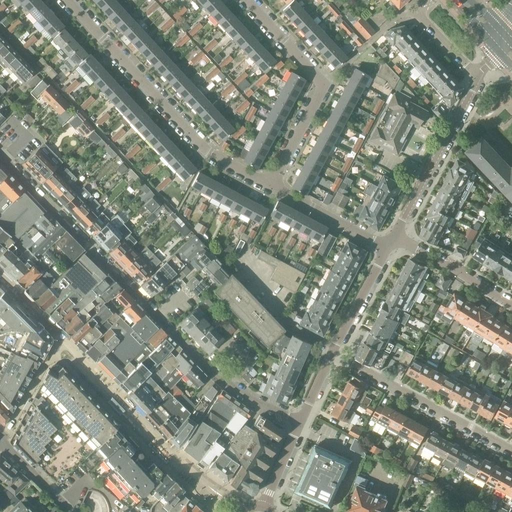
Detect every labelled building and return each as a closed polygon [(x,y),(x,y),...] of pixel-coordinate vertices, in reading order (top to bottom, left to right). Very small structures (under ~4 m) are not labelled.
[(30,12),(41,2),(39,0),(26,0),(22,4),(30,12)] [(111,0),(95,0),(94,1),(102,9),(111,0)] [(121,7),(120,7),(114,0),(111,0),(102,9),(109,17),(121,7)] [(222,4),(218,0),(210,0),(204,6),(211,14),(222,4)] [(301,9),(294,0),(282,11),(290,19),(301,9)] [(344,0),(337,0),(334,4),(338,8),(345,1),(344,0)] [(37,20),(48,10),(41,2),(30,12),(37,20)] [(159,5),(157,3),(156,2),(150,7),(154,10),(159,5)] [(334,9),(331,6),(329,3),(325,7),(330,12),(334,9)] [(230,12),(222,4),(211,14),(219,23),(230,12)] [(181,15),(187,10),(183,6),(178,11),(181,15)] [(128,15),(121,7),(109,17),(117,26),(128,15)] [(148,15),(154,10),(150,7),(145,11),(148,15)] [(309,17),(301,9),(290,19),(298,27),(309,17)] [(335,17),(339,14),(334,9),(330,12),(335,17)] [(56,18),(49,10),(48,10),(37,20),(45,28),(56,18)] [(176,20),(181,15),(178,11),(173,16),(176,20)] [(237,20),(230,12),(219,23),(226,31),(237,20)] [(350,21),(349,22),(359,33),(360,33),(369,25),(368,24),(358,14),(355,16),(350,21)] [(136,23),(128,15),(117,26),(125,34),(136,23)] [(316,25),(309,17),(298,27),(305,35),(316,25)] [(64,26),(56,18),(45,28),(53,37),(64,26)] [(174,21),(172,20),(171,18),(165,23),(169,26),(174,21)] [(13,24),(16,28),(21,23),(18,19),(13,24)] [(245,29),(237,20),(226,31),(234,39),(245,29)] [(344,30),(348,26),(343,21),(339,24),(344,30)] [(132,42),(143,32),(136,23),(125,34),(132,42)] [(163,31),(169,26),(165,23),(160,28),(163,31)] [(196,31),(202,26),(199,23),(193,28),(196,31)] [(11,33),(16,28),(13,24),(7,29),(11,33)] [(313,44),(324,33),(316,25),(305,35),(313,44)] [(369,25),(360,33),(366,40),(375,32),(374,31),(369,25)] [(348,26),(344,30),(349,35),(353,32),(348,26)] [(392,44),(407,30),(406,30),(407,28),(405,27),(404,27),(403,26),(390,30),(388,32),(386,31),(383,34),(392,44)] [(191,36),(196,31),(193,28),(188,33),(191,36)] [(64,29),(53,39),(61,48),(72,38),(64,29)] [(252,37),(245,29),(234,39),(241,47),(252,37)] [(409,33),(408,31),(407,30),(392,44),(399,51),(414,38),(414,36),(411,33),(409,33)] [(140,50),(151,40),(143,32),(132,42),(140,50)] [(331,41),(324,33),(313,44),(320,52),(331,41)] [(189,38),(188,36),(186,34),(181,39),(184,43),(189,38)] [(28,41),(31,44),(37,39),(33,35),(28,41)] [(260,45),(253,37),(252,37),(241,47),(249,55),(260,45)] [(359,46),(363,43),(358,37),(354,41),(359,46)] [(61,48),(57,51),(65,60),(68,56),(79,46),(72,38),(61,48)] [(418,40),(416,40),(414,38),(399,51),(406,59),(421,45),(421,44),(418,40)] [(178,48),(184,43),(181,39),(175,44),(178,48)] [(212,48),(217,43),(214,39),(208,44),(212,48)] [(147,58),(158,48),(151,40),(140,50),(147,58)] [(26,49),(31,44),(28,41),(23,46),(26,49)] [(339,50),(332,41),(331,41),(320,52),(328,60),(339,50)] [(0,47),(0,60),(12,48),(6,42),(0,47)] [(206,53),(212,48),(208,44),(203,49),(206,53)] [(267,53),(260,45),(249,55),(256,63),(267,53)] [(424,48),(422,47),(421,45),(406,59),(414,67),(428,53),(428,51),(425,48),(424,48)] [(65,60),(62,61),(70,70),(76,64),(87,54),(79,46),(68,56),(65,60)] [(12,48),(0,60),(0,64),(4,68),(6,66),(7,66),(18,55),(18,54),(12,48)] [(155,66),(166,56),(158,48),(147,58),(155,66)] [(347,58),(339,50),(328,60),(336,68),(347,58)] [(204,54),(203,52),(201,51),(196,56),(199,59),(204,54)] [(275,61),(268,53),(267,53),(256,63),(264,72),(275,61)] [(431,56),(429,54),(428,53),(414,67),(421,74),(435,61),(435,60),(435,59),(432,56),(431,56)] [(18,55),(7,66),(13,72),(24,61),(18,55)] [(97,63),(90,55),(79,65),(86,73),(97,63)] [(162,75),(173,64),(166,56),(155,66),(162,75)] [(194,64),(199,59),(196,56),(190,61),(194,64)] [(227,64),(232,59),(229,56),(223,60),(227,64)] [(40,67),(45,62),(42,58),(36,63),(40,67)] [(221,69),(227,64),(223,60),(218,65),(221,69)] [(280,60),(275,65),(278,69),(283,64),(280,60)] [(24,61),(13,72),(20,79),(23,83),(35,72),(24,61)] [(383,62),(376,75),(388,81),(386,85),(387,86),(392,89),(393,88),(397,81),(399,78),(394,73),(387,65),(383,61),(383,62)] [(438,63),(437,62),(435,61),(421,74),(428,82),(443,68),(442,68),(442,66),(440,63),(438,63)] [(105,71),(97,63),(86,73),(94,81),(105,71)] [(181,72),(173,64),(162,75),(170,83),(181,72)] [(48,75),(53,70),(49,66),(44,71),(48,75)] [(214,76),(219,71),(216,67),(211,72),(214,76)] [(445,71),(444,69),(443,68),(428,82),(435,90),(450,76),(449,76),(450,74),(447,71),(445,71)] [(350,79),(363,86),(368,76),(368,75),(356,69),(355,69),(350,79)] [(48,75),(52,79),(57,74),(53,70),(48,75)] [(113,79),(112,79),(105,71),(94,81),(101,90),(113,79)] [(189,81),(181,72),(170,83),(177,91),(189,81)] [(209,81),(214,76),(211,72),(205,77),(209,81)] [(242,80),(247,75),(244,72),(239,77),(242,80)] [(299,90),(299,89),(305,79),(291,72),(286,82),(299,90)] [(259,79),(263,83),(268,78),(265,74),(259,79)] [(376,76),(373,81),(382,86),(385,81),(376,76)] [(452,78),(451,77),(450,76),(435,90),(442,97),(457,84),(457,83),(457,82),(454,79),(452,78)] [(236,85),(242,80),(239,77),(233,82),(236,85)] [(120,87),(113,79),(101,90),(109,98),(120,87)] [(257,88),(263,83),(259,79),(254,84),(257,88)] [(345,89),(358,96),(363,86),(350,79),(345,89)] [(50,105),(59,95),(49,84),(47,85),(42,80),(29,93),(37,100),(41,96),(44,99),(43,100),(45,102),(46,101),(50,105)] [(73,88),(79,83),(75,80),(70,85),(73,88)] [(196,89),(189,81),(177,91),(185,99),(196,89)] [(397,81),(393,88),(399,92),(403,84),(397,81)] [(294,99),(299,90),(286,82),(281,92),(294,99)] [(229,92),(235,87),(231,83),(226,88),(229,92)] [(460,87),(457,84),(442,97),(443,98),(441,99),(445,103),(446,101),(450,105),(450,104),(452,104),(454,102),(454,101),(455,100),(460,89),(460,87)] [(68,93),(73,88),(70,85),(65,90),(68,93)] [(128,96),(120,87),(109,98),(116,106),(128,96)] [(224,97),(229,92),(226,88),(221,93),(224,97)] [(244,93),(247,97),(253,92),(250,88),(244,93)] [(192,107),(204,97),(196,89),(185,99),(192,107)] [(345,89),(339,99),(353,105),(358,96),(345,89)] [(428,119),(429,117),(429,116),(429,114),(427,113),(426,112),(408,103),(410,98),(396,90),(387,106),(392,109),(381,131),(376,128),(370,139),(397,154),(412,124),(419,128),(423,120),(425,121),(426,121),(427,120),(428,119)] [(289,109),(294,99),(281,92),(275,102),(289,109)] [(59,95),(50,105),(62,117),(68,111),(66,109),(69,105),(59,95)] [(88,105),(94,100),(91,96),(85,101),(88,105)] [(124,114),(135,104),(128,96),(116,106),(124,114)] [(200,115),(211,105),(204,97),(192,107),(200,115)] [(339,99),(334,108),(347,115),(353,105),(339,99)] [(246,100),(241,105),(244,108),(250,103),(246,100)] [(83,110),(88,105),(85,101),(80,106),(83,110)] [(283,119),(289,109),(275,102),(270,112),(283,119)] [(132,122),(143,112),(135,104),(124,114),(132,122)] [(207,124),(219,113),(211,105),(200,115),(207,124)] [(239,113),(244,108),(241,105),(236,110),(239,113)] [(442,120),(446,116),(437,107),(433,111),(442,120)] [(334,108),(329,118),(342,125),(347,115),(334,108)] [(77,112),(67,122),(74,129),(76,128),(82,135),(91,127),(77,112)] [(104,121),(109,116),(106,112),(101,117),(104,121)] [(139,130),(150,120),(143,112),(132,122),(139,130)] [(278,129),(283,119),(270,112),(265,121),(278,129)] [(215,132),(226,121),(219,113),(207,124),(215,132)] [(25,119),(30,124),(34,120),(29,115),(25,119)] [(99,126),(104,121),(101,117),(95,122),(99,126)] [(329,118),(324,128),(337,135),(342,125),(329,118)] [(147,139),(158,128),(150,120),(139,130),(147,139)] [(223,140),(234,130),(226,121),(215,132),(223,140)] [(273,138),(278,129),(265,121),(260,131),(273,138)] [(237,131),(240,134),(245,129),(242,126),(237,131)] [(511,156),(501,145),(500,146),(494,140),(500,134),(494,127),(491,130),(468,152),(493,179),(493,181),(495,183),(497,184),(497,183),(511,198),(511,156)] [(119,137),(125,132),(121,128),(116,133),(119,137)] [(154,147),(165,137),(158,128),(147,139),(154,147)] [(324,128),(318,138),(332,145),(337,135),(324,128)] [(44,139),(48,136),(42,130),(39,134),(44,139)] [(98,143),(102,140),(93,131),(88,137),(96,145),(98,143)] [(234,139),(240,134),(237,131),(231,136),(234,139)] [(268,148),(273,138),(260,131),(254,141),(268,148)] [(114,142),(119,137),(116,133),(111,138),(114,142)] [(173,145),(165,137),(154,147),(162,155),(173,145)] [(318,138),(313,147),(326,155),(329,149),(334,152),(336,147),(332,145),(318,138)] [(104,150),(108,147),(102,140),(98,143),(104,150)] [(262,158),(268,148),(254,141),(249,151),(262,158)] [(140,148),(138,146),(137,145),(131,150),(135,153),(140,148)] [(180,153),(173,145),(162,155),(169,163),(180,153)] [(112,158),(116,154),(108,147),(104,150),(112,158)] [(313,147),(308,157),(321,164),(326,155),(313,147)] [(35,153),(23,165),(23,166),(25,168),(34,176),(35,175),(38,178),(36,179),(41,183),(44,180),(53,171),(57,166),(62,162),(61,162),(52,152),(47,156),(40,148),(35,153)] [(129,158),(135,153),(131,150),(126,154),(129,158)] [(257,168),(262,158),(249,151),(244,161),(257,168)] [(188,161),(181,153),(180,153),(169,163),(177,171),(188,161)] [(308,157),(303,167),(316,174),(321,164),(308,157)] [(356,157),(353,162),(362,166),(365,162),(356,158),(356,157)] [(452,169),(451,170),(470,180),(474,172),(475,170),(466,160),(464,164),(458,160),(453,170),(452,169)] [(156,164),(154,162),(152,161),(147,165),(150,169),(156,164)] [(196,169),(188,161),(177,171),(185,180),(196,169)] [(44,181),(42,183),(49,191),(61,179),(75,166),(73,164),(68,169),(66,168),(63,172),(57,166),(53,171),(44,180),(44,181)] [(0,183),(10,173),(9,173),(8,172),(7,171),(6,170),(3,166),(2,166),(2,165),(0,167),(0,183)] [(118,170),(122,174),(127,169),(123,165),(118,170)] [(145,174),(150,169),(147,165),(142,170),(145,174)] [(61,179),(49,191),(56,198),(68,186),(69,187),(77,178),(73,174),(70,171),(75,166),(61,179)] [(303,167),(297,177),(311,184),(316,174),(303,167)] [(138,177),(131,169),(127,173),(134,180),(138,177)] [(451,170),(446,179),(470,191),(470,192),(475,183),(470,180),(451,170)] [(0,183),(0,215),(12,202),(25,189),(23,187),(20,184),(14,178),(12,176),(11,175),(10,173),(0,183)] [(199,173),(191,186),(201,191),(209,178),(199,173)] [(377,188),(395,197),(401,185),(383,176),(377,188)] [(171,180),(169,179),(168,177),(162,182),(166,185),(171,180)] [(297,177),(292,187),(305,194),(311,184),(297,177)] [(68,186),(56,198),(64,206),(76,193),(80,189),(77,187),(73,183),(77,179),(77,178),(69,187),(68,186)] [(209,178),(201,191),(211,197),(218,183),(209,178)] [(447,180),(442,190),(464,201),(470,191),(446,179),(447,180)] [(76,193),(64,206),(71,213),(83,201),(79,197),(93,184),(90,180),(80,190),(80,189),(76,193)] [(160,190),(166,185),(162,182),(157,187),(160,190)] [(143,183),(138,188),(142,191),(147,186),(143,183)] [(218,183),(211,197),(221,202),(228,189),(218,183)] [(389,207),(395,197),(377,188),(372,198),(389,207)] [(0,256),(12,243),(12,244),(15,241),(21,236),(27,229),(46,211),(25,189),(12,202),(0,215),(0,256)] [(228,189),(221,202),(231,207),(238,194),(228,189)] [(150,190),(141,198),(145,203),(154,195),(150,190)] [(442,190),(437,199),(459,210),(464,201),(442,190)] [(498,200),(500,196),(494,190),(491,196),(498,200)] [(332,203),(342,208),(348,197),(338,192),(332,203)] [(332,196),(327,194),(327,193),(322,203),(327,206),(333,196),(332,196)] [(238,194),(231,207),(241,213),(248,199),(238,194)] [(367,195),(361,205),(384,217),(389,207),(372,198),(367,195)] [(149,200),(143,206),(151,214),(161,204),(154,196),(149,200)] [(496,205),(498,200),(491,196),(488,201),(496,205)] [(83,201),(71,213),(78,220),(90,209),(97,202),(94,199),(87,206),(83,201)] [(241,213),(238,218),(247,223),(250,217),(250,218),(258,204),(248,199),(241,213)] [(437,199),(432,208),(451,218),(452,217),(455,219),(459,210),(437,199)] [(90,209),(78,220),(86,228),(97,217),(93,212),(100,205),(97,202),(90,209)] [(281,220),(288,207),(278,202),(271,215),(281,220)] [(163,203),(153,213),(156,216),(162,210),(166,214),(170,209),(163,203)] [(258,204),(250,218),(251,218),(261,223),(268,210),(258,204)] [(356,207),(352,214),(359,217),(370,224),(369,226),(377,230),(384,217),(361,205),(359,204),(358,208),(356,207)] [(291,225),(298,212),(288,207),(281,220),(291,225)] [(432,208),(428,217),(430,218),(445,226),(447,227),(448,228),(448,227),(447,226),(451,218),(432,208)] [(177,217),(170,210),(167,213),(174,220),(177,217)] [(0,256),(0,264),(0,265),(6,270),(22,253),(22,254),(27,249),(56,221),(46,211),(27,229),(21,236),(15,241),(12,244),(12,243),(0,256)] [(97,217),(86,228),(92,235),(105,224),(105,225),(108,222),(110,220),(106,216),(102,212),(97,217)] [(300,231),(307,217),(298,212),(291,225),(300,231)] [(153,222),(157,217),(156,216),(153,213),(146,219),(149,222),(153,222)] [(105,224),(92,235),(100,244),(116,230),(119,227),(123,224),(124,223),(116,214),(112,218),(110,220),(108,222),(105,225),(105,224)] [(310,236),(317,223),(307,217),(300,231),(310,236)] [(430,218),(425,227),(443,237),(448,228),(447,227),(445,226),(430,218)] [(22,253),(6,270),(15,279),(16,280),(34,264),(36,261),(38,260),(37,259),(46,250),(47,249),(50,246),(55,241),(66,231),(56,221),(27,249),(22,254),(22,253)] [(477,232),(481,225),(476,222),(472,229),(477,232)] [(320,241),(325,231),(327,228),(317,223),(310,236),(320,241)] [(116,230),(100,244),(106,250),(109,247),(112,250),(120,243),(123,240),(129,234),(131,233),(123,224),(119,227),(116,230)] [(243,233),(247,226),(242,224),(238,231),(243,233)] [(190,231),(184,225),(178,231),(184,237),(190,231)] [(268,233),(273,236),(276,229),(272,227),(268,233)] [(425,227),(421,236),(438,246),(443,237),(425,227)] [(66,231),(55,241),(61,248),(72,237),(66,231)] [(278,239),(283,241),(286,234),(281,232),(278,239)] [(322,243),(331,247),(336,237),(327,233),(322,243)] [(112,250),(109,253),(117,261),(131,247),(137,242),(129,234),(123,240),(120,243),(112,250)] [(196,235),(141,285),(151,296),(175,274),(180,269),(192,258),(205,246),(196,235)] [(480,235),(474,245),(478,248),(485,238),(480,235)] [(72,237),(61,248),(67,254),(78,243),(72,237)] [(288,244),(292,246),(296,239),(291,237),(288,244)] [(478,248),(473,256),(483,262),(495,244),(485,238),(478,248)] [(341,253),(360,262),(365,252),(355,247),(356,245),(352,242),(348,241),(341,253)] [(297,249),(302,251),(305,245),(301,242),(297,249)] [(78,243),(67,254),(73,261),(84,250),(82,248),(78,243)] [(322,243),(317,251),(317,252),(326,257),(331,247),(322,243)] [(495,244),(483,262),(493,268),(504,251),(495,244)] [(205,246),(192,258),(195,261),(194,261),(201,268),(212,258),(208,253),(210,251),(205,246),(206,246),(205,246)] [(131,247),(117,261),(124,268),(138,255),(131,247)] [(138,255),(124,268),(131,275),(153,254),(146,247),(138,255)] [(464,258),(466,252),(457,247),(454,253),(464,258)] [(311,248),(307,254),(312,257),(315,250),(311,248)] [(34,264),(16,280),(19,283),(25,288),(56,259),(50,252),(47,249),(46,250),(37,259),(38,260),(36,261),(34,264)] [(259,254),(257,258),(273,266),(277,259),(261,250),(261,251),(259,254)] [(504,251),(493,268),(503,275),(511,260),(511,252),(511,255),(504,251)] [(48,288),(35,301),(42,309),(43,310),(45,309),(49,313),(67,296),(68,298),(75,292),(81,299),(91,289),(93,289),(108,274),(89,255),(86,252),(67,270),(48,288)] [(354,272),(360,262),(341,253),(336,263),(354,272)] [(153,254),(131,275),(138,283),(144,277),(146,279),(151,274),(149,272),(152,269),(160,261),(153,254)] [(212,258),(201,268),(209,276),(222,263),(215,256),(213,258),(212,258)] [(411,259),(405,269),(422,278),(429,265),(413,257),(412,259),(411,259)] [(59,261),(65,268),(67,265),(61,259),(59,261)] [(277,267),(270,280),(273,282),(283,262),(280,261),(277,259),(273,266),(277,267)] [(511,260),(503,275),(511,280),(511,260)] [(283,262),(273,282),(278,285),(288,265),(283,262)] [(222,263),(209,276),(216,284),(214,286),(216,288),(218,286),(218,285),(229,275),(220,266),(222,264),(222,263)] [(350,281),(354,272),(336,263),(331,271),(350,281)] [(288,265),(278,285),(284,287),(294,268),(288,265)] [(294,268),(284,287),(289,290),(299,271),(294,268)] [(180,269),(175,274),(181,280),(185,275),(180,269)] [(405,269),(399,280),(421,291),(426,281),(422,278),(405,269)] [(25,290),(25,291),(25,292),(26,291),(28,294),(31,297),(34,300),(33,300),(34,301),(35,301),(48,288),(48,287),(52,283),(45,276),(48,273),(46,271),(26,290),(25,290)] [(299,271),(289,290),(295,293),(305,274),(303,273),(299,271)] [(344,291),(350,281),(331,271),(331,272),(330,271),(325,281),(344,291)] [(283,332),(285,330),(285,329),(232,273),(229,275),(218,285),(218,286),(216,288),(213,290),(267,347),(272,343),(274,345),(273,346),(273,347),(273,348),(273,349),(273,350),(274,351),(274,352),(275,352),(276,353),(277,353),(278,353),(279,353),(280,353),(280,352),(281,352),(282,351),(281,351),(285,342),(287,337),(288,336),(285,335),(283,332)] [(93,289),(91,289),(98,297),(100,295),(116,282),(108,274),(93,289)] [(445,291),(452,281),(442,275),(436,285),(445,291)] [(194,277),(186,285),(191,290),(196,285),(199,282),(194,277)] [(199,282),(196,285),(201,290),(202,291),(208,286),(202,280),(199,282)] [(399,280),(394,290),(415,302),(421,291),(399,280)] [(339,300),(344,291),(325,281),(320,290),(339,300)] [(98,297),(95,299),(97,303),(98,303),(99,302),(102,305),(99,308),(106,302),(110,299),(122,288),(116,282),(100,295),(98,297)] [(196,285),(191,290),(197,296),(202,291),(201,290),(196,285)] [(12,299),(12,300),(0,288),(0,313),(11,301),(13,300),(12,299)] [(75,305),(56,323),(57,324),(61,328),(62,328),(62,329),(87,306),(88,305),(91,302),(95,299),(98,297),(91,289),(81,299),(75,305)] [(123,289),(116,296),(126,308),(127,308),(134,300),(123,289)] [(441,289),(438,296),(443,298),(447,292),(441,289)] [(334,310),(339,300),(320,290),(315,300),(334,310)] [(388,301),(387,303),(403,311),(404,310),(409,312),(415,302),(394,290),(388,301)] [(50,315),(49,316),(56,323),(75,305),(81,299),(75,292),(68,298),(50,315)] [(448,294),(435,316),(440,319),(445,312),(454,318),(465,300),(455,294),(453,298),(448,294)] [(98,312),(71,336),(73,339),(75,341),(76,341),(76,342),(97,323),(99,326),(105,320),(105,319),(115,312),(114,312),(118,308),(110,299),(106,302),(99,308),(98,312)] [(41,328),(42,328),(41,328),(40,328),(13,300),(11,301),(0,313),(0,334),(9,332),(17,331),(18,331),(40,330),(40,329),(41,328)] [(126,308),(118,315),(118,316),(120,318),(127,325),(130,328),(135,323),(145,311),(134,300),(127,308),(126,308)] [(329,320),(334,310),(315,300),(310,310),(329,320)] [(465,300),(454,318),(464,324),(475,306),(465,300)] [(87,306),(62,329),(63,329),(69,335),(90,316),(87,312),(94,306),(91,302),(88,305),(87,306)] [(386,302),(380,312),(382,313),(398,321),(403,311),(387,303),(386,302)] [(435,312),(439,305),(434,302),(430,309),(435,312)] [(475,306),(464,324),(474,330),(485,312),(475,306)] [(187,331),(201,317),(194,309),(180,323),(187,331)] [(118,341),(97,362),(101,367),(103,368),(103,369),(104,369),(108,374),(111,376),(112,378),(113,378),(129,362),(142,348),(144,346),(145,346),(143,344),(145,342),(160,326),(146,310),(145,311),(135,323),(130,328),(118,341)] [(326,325),(329,320),(310,310),(308,313),(306,312),(303,319),(295,315),(293,319),(301,323),(322,335),(327,326),(326,325)] [(97,323),(76,342),(82,348),(84,349),(86,351),(86,352),(107,330),(111,327),(113,325),(118,320),(120,318),(118,316),(118,315),(115,312),(105,319),(105,320),(99,326),(97,323)] [(485,312),(474,330),(484,336),(495,319),(485,312)] [(382,313),(376,323),(394,332),(400,322),(399,322),(398,321),(382,313)] [(194,339),(209,324),(201,317),(187,331),(194,339)] [(107,330),(86,352),(89,354),(92,358),(94,360),(95,359),(97,362),(118,341),(130,328),(127,325),(120,318),(118,320),(113,325),(111,327),(107,330)] [(495,319),(484,336),(494,343),(505,325),(495,319)] [(376,323),(371,333),(389,342),(394,332),(376,323)] [(201,346),(215,331),(209,324),(194,339),(201,346)] [(511,329),(505,325),(494,343),(504,349),(511,334),(511,329)] [(160,326),(145,342),(149,346),(146,349),(151,353),(169,335),(160,326)] [(226,330),(230,334),(235,329),(233,327),(231,326),(226,330)] [(25,358),(38,365),(51,341),(50,337),(46,333),(42,328),(41,328),(40,329),(40,330),(18,331),(17,331),(9,332),(0,334),(0,347),(25,357),(25,358)] [(224,341),(223,339),(215,331),(201,346),(209,353),(219,344),(220,345),(224,341)] [(371,333),(366,343),(384,352),(389,342),(371,333)] [(135,368),(119,385),(124,390),(126,391),(127,393),(131,388),(133,390),(153,369),(177,344),(169,335),(151,353),(142,361),(135,368)] [(310,343),(293,335),(292,335),(291,338),(288,336),(287,337),(285,342),(281,351),(282,351),(284,352),(280,362),(298,370),(310,343)] [(435,347),(439,340),(435,337),(431,344),(435,347)] [(364,342),(356,357),(381,370),(389,355),(384,352),(366,343),(364,342)] [(133,390),(128,394),(129,395),(131,397),(134,401),(137,403),(137,404),(138,404),(157,384),(154,380),(166,368),(169,371),(170,372),(176,366),(180,363),(178,361),(175,357),(182,350),(182,349),(177,344),(153,369),(133,390)] [(129,362),(113,378),(116,382),(118,383),(119,384),(119,385),(135,368),(142,361),(151,353),(146,349),(144,346),(142,348),(129,362)] [(414,356),(402,349),(396,346),(394,351),(403,356),(400,362),(408,366),(414,356)] [(25,358),(25,357),(0,347),(0,397),(12,411),(38,365),(25,358)] [(182,350),(175,357),(178,361),(185,353),(182,349),(182,350)] [(476,357),(482,361),(486,355),(479,351),(476,357)] [(180,363),(176,366),(184,374),(195,362),(194,361),(186,353),(185,353),(178,361),(180,363)] [(414,359),(406,374),(417,379),(426,362),(422,359),(416,356),(414,359)] [(426,362),(417,379),(428,385),(436,370),(437,367),(438,366),(427,360),(426,362)] [(195,362),(184,374),(189,379),(186,382),(188,384),(202,369),(195,362)] [(292,383),(298,370),(280,362),(274,375),(270,373),(266,384),(290,395),(295,384),(292,383)] [(22,418),(8,442),(75,510),(82,503),(83,504),(89,490),(95,484),(78,466),(77,465),(95,448),(118,426),(128,416),(124,412),(124,411),(112,398),(111,399),(78,364),(68,374),(67,373),(67,372),(62,367),(60,366),(59,365),(57,364),(55,364),(53,364),(52,365),(51,366),(50,367),(49,369),(48,369),(22,418)] [(157,384),(138,404),(143,409),(143,410),(144,411),(146,413),(147,414),(166,393),(174,384),(184,374),(176,366),(170,372),(169,371),(157,384)] [(251,366),(246,371),(252,378),(257,373),(251,366)] [(202,369),(188,384),(190,386),(193,383),(198,388),(208,376),(209,376),(202,369)] [(436,370),(428,385),(438,391),(448,373),(443,371),(442,373),(436,370)] [(246,371),(240,376),(247,383),(252,379),(252,378),(246,371)] [(448,373),(438,391),(449,396),(457,381),(458,379),(454,376),(454,377),(448,373)] [(350,382),(344,393),(357,400),(362,402),(368,391),(362,389),(366,383),(356,378),(353,384),(350,382)] [(457,381),(449,396),(459,402),(469,385),(465,382),(463,385),(457,381)] [(179,428),(169,438),(170,438),(170,439),(170,438),(174,442),(175,444),(178,447),(179,446),(180,445),(184,441),(188,435),(196,422),(218,389),(219,387),(214,382),(190,413),(179,428)] [(166,393),(147,414),(158,426),(159,427),(162,430),(163,431),(165,434),(166,434),(166,435),(167,435),(168,437),(169,438),(179,428),(190,413),(184,407),(176,399),(182,392),(174,384),(166,393)] [(286,404),(290,395),(266,384),(262,393),(286,404)] [(469,385),(459,402),(470,408),(478,394),(480,390),(475,388),(475,386),(471,384),(470,385),(469,385)] [(223,390),(217,399),(236,412),(247,419),(252,411),(249,409),(223,390)] [(478,394),(470,408),(481,414),(489,399),(491,396),(491,395),(492,394),(491,394),(492,392),(488,390),(486,394),(480,390),(478,394)] [(344,393),(338,403),(351,410),(357,400),(344,393)] [(489,399),(481,414),(491,419),(492,420),(501,402),(502,400),(492,394),(491,395),(491,396),(489,399)] [(217,399),(183,449),(190,454),(190,455),(191,456),(192,456),(199,461),(236,412),(217,399)] [(511,402),(505,399),(495,416),(499,419),(499,420),(504,424),(511,409),(511,402)] [(3,426),(10,415),(0,403),(0,422),(2,425),(3,426)] [(338,403),(332,414),(340,418),(340,419),(344,421),(344,420),(350,423),(355,413),(351,410),(338,403)] [(378,406),(373,415),(374,416),(379,418),(377,422),(387,428),(397,411),(386,406),(384,409),(379,406),(378,406)] [(397,411),(387,428),(398,434),(407,417),(397,411)] [(236,412),(199,461),(200,462),(205,466),(205,465),(214,453),(218,456),(228,443),(240,428),(247,419),(236,412)] [(407,417),(398,434),(408,440),(417,423),(407,417)] [(272,423),(265,418),(258,429),(276,440),(278,437),(279,437),(284,430),(282,429),(284,426),(273,421),(272,423)] [(417,423),(408,440),(419,446),(428,429),(417,423)] [(240,428),(228,443),(236,453),(240,459),(239,459),(242,465),(230,484),(236,487),(238,489),(240,490),(241,488),(242,489),(249,493),(250,492),(254,491),(256,492),(258,488),(257,484),(256,483),(257,481),(259,482),(265,472),(262,470),(264,468),(265,469),(271,459),(268,457),(270,455),(271,456),(278,446),(275,444),(256,432),(251,429),(245,425),(241,429),(240,428)] [(95,448),(77,465),(78,466),(78,465),(84,471),(86,473),(87,474),(89,472),(128,436),(129,436),(128,435),(126,434),(125,432),(119,426),(116,429),(95,448)] [(358,438),(361,432),(352,427),(349,433),(358,438)] [(432,432),(422,451),(432,456),(434,453),(442,438),(437,435),(437,434),(433,431),(433,433),(432,432)] [(128,436),(89,472),(90,474),(94,478),(93,479),(99,484),(101,485),(120,500),(122,502),(128,507),(131,509),(134,506),(141,498),(147,492),(163,474),(161,471),(159,469),(150,468),(147,471),(146,470),(144,467),(140,463),(137,460),(138,459),(136,457),(136,458),(132,455),(131,456),(127,452),(130,450),(131,449),(132,448),(134,449),(138,446),(129,436),(128,436)] [(358,439),(355,438),(350,449),(355,451),(354,453),(365,458),(366,455),(358,440),(358,439)] [(434,453),(432,456),(443,462),(444,461),(453,444),(442,438),(434,453)] [(209,468),(208,469),(209,469),(212,471),(215,473),(216,474),(216,473),(220,476),(220,477),(223,479),(224,479),(226,481),(227,482),(227,481),(239,464),(231,459),(236,453),(228,443),(218,456),(209,468)] [(443,462),(442,463),(453,469),(454,466),(463,450),(458,447),(458,445),(454,443),(453,444),(444,461),(443,462)] [(374,453),(377,447),(371,444),(368,449),(374,453)] [(348,471),(352,461),(315,445),(295,492),(331,508),(348,471)] [(374,453),(380,456),(383,450),(377,447),(374,453)] [(463,450),(454,466),(460,472),(458,476),(461,478),(464,473),(474,455),(463,450)] [(20,473),(20,472),(0,454),(0,478),(3,481),(1,483),(15,496),(30,481),(20,473)] [(474,455),(464,473),(475,479),(476,477),(476,476),(484,462),(485,460),(485,459),(484,461),(479,458),(479,457),(475,454),(474,456),(474,455)] [(395,464),(398,458),(392,455),(389,461),(395,464)] [(406,468),(412,472),(418,461),(412,458),(406,468)] [(476,476),(476,477),(486,483),(495,465),(485,459),(485,460),(484,462),(476,476)] [(495,465),(486,483),(496,488),(505,470),(495,465)] [(511,474),(505,470),(496,488),(506,494),(511,482),(511,474)] [(163,474),(147,492),(152,496),(153,494),(158,499),(175,481),(169,475),(168,475),(168,474),(165,472),(163,474)] [(409,488),(414,476),(408,473),(402,486),(409,488)] [(422,476),(433,482),(434,478),(424,473),(422,476)] [(382,496),(381,498),(364,491),(368,481),(357,476),(355,482),(359,484),(355,494),(351,496),(349,499),(351,503),(348,510),(352,511),(381,511),(386,501),(386,500),(387,498),(382,496)] [(175,481),(158,499),(164,505),(163,506),(167,510),(182,494),(185,490),(183,488),(182,487),(181,487),(181,486),(175,481)] [(442,504),(448,491),(441,489),(435,502),(442,504)] [(450,492),(444,504),(450,506),(455,494),(450,492)] [(168,510),(165,511),(203,511),(202,510),(195,504),(195,505),(195,504),(193,503),(189,500),(183,495),(182,494),(167,510),(168,510)] [(14,496),(9,501),(13,506),(19,500),(14,496)] [(10,511),(29,511),(32,510),(34,508),(24,498),(21,502),(15,508),(10,511)] [(141,498),(134,506),(138,509),(145,502),(141,498)]
